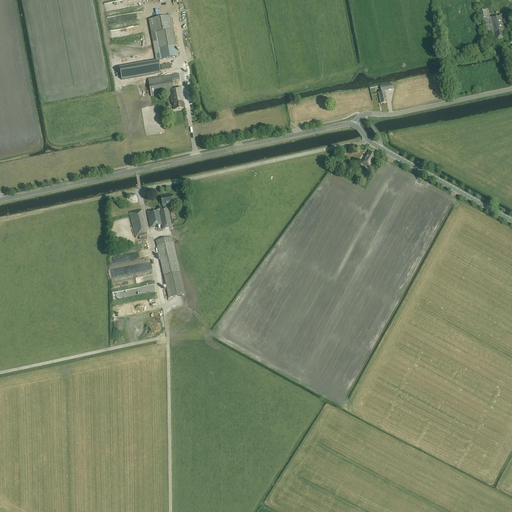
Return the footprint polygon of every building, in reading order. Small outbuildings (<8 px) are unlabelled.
[(505,35),(507,35),(506,28),(503,16),(490,18),(488,9),(478,11),(480,21),(484,21),(487,38),(495,37),(496,41),(506,39),(505,35)] [(171,16),(148,20),(151,33),(156,32),(161,60),(178,56),(173,30),(171,16)] [(178,74),(170,75),(147,80),(151,97),(169,93),(171,104),(173,104),(174,110),(184,109),(182,102),(184,102),(181,87),(172,89),(171,82),(179,80),(178,74)] [(381,104),(387,103),(385,92),(378,93),(381,104)] [(374,159),(376,156),(369,151),(367,154),(364,159),(361,162),(370,168),(373,163),(372,163),(374,160),(374,159)] [(173,204),(172,195),(165,197),(165,196),(160,197),(162,206),(163,206),(163,210),(147,213),(150,228),(162,226),(162,230),(172,228),(168,209),(167,209),(166,205),(173,204)] [(135,238),(147,235),(141,210),(129,213),(135,238)] [(169,298),(185,295),(172,237),(156,241),(169,298)]
